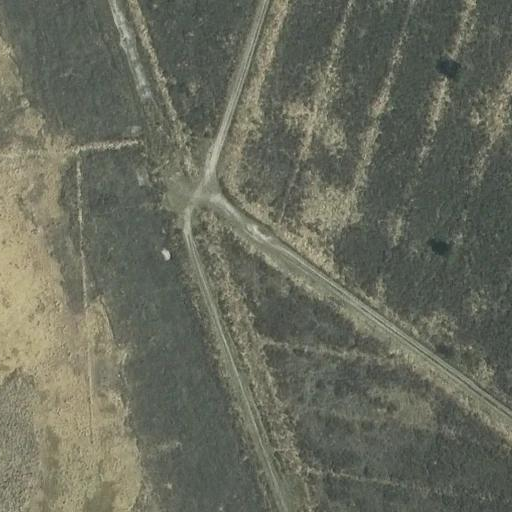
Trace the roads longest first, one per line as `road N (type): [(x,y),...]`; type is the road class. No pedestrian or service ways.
road 1 (track): [(265,0),(204,192),(183,207),(283,511)]
road 2 (track): [(204,192),(511,414)]
